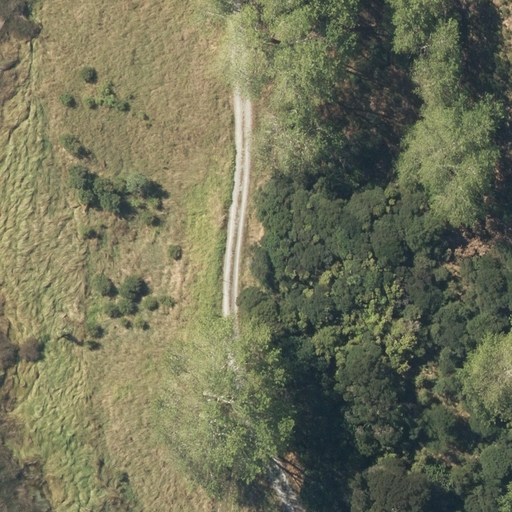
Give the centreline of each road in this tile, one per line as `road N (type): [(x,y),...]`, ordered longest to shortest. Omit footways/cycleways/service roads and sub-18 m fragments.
road 1 (track): [(334,511),(248,374),(230,0)]
road 2 (track): [(221,511),(236,386),(248,374)]
